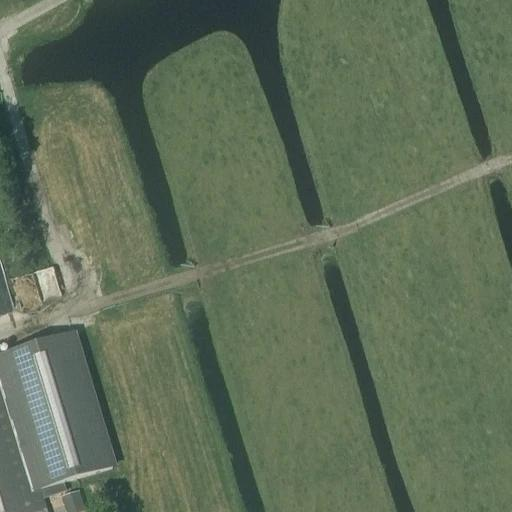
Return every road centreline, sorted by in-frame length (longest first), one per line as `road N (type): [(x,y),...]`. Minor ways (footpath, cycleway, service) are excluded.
road 1 (track): [(76,311),(354,227),(511,161)]
road 2 (track): [(79,324),(0,70)]
